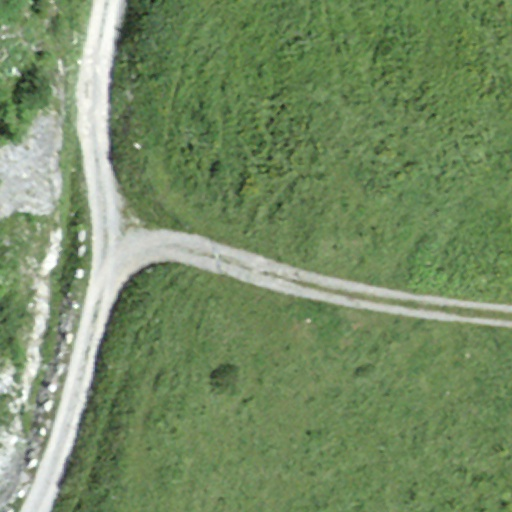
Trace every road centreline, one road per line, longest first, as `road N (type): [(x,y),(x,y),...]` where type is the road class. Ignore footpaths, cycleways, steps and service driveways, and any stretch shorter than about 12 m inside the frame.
road 1 (track): [(114,0),(114,344),(63,511)]
road 2 (track): [(114,226),(323,307),(511,325)]
